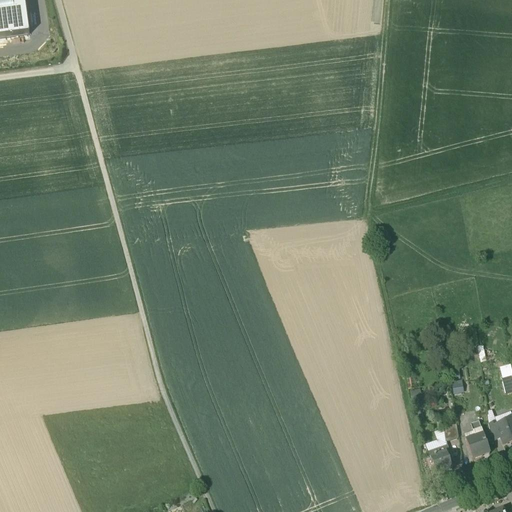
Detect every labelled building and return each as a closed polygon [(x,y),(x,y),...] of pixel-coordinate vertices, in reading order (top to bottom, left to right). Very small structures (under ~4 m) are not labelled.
[(0,0),(0,58),(32,54),(24,0),(0,0)] [(455,381),(453,372),(446,373),(448,382),(455,381)] [(463,401),(460,383),(448,385),(452,403),(463,401)] [(511,390),(502,393),(504,404),(511,401),(511,390)] [(429,414),(426,407),(417,410),(420,417),(429,414)] [(511,429),(497,435),(495,436),(500,448),(503,455),(511,451),(511,429)] [(495,431),(488,434),(489,440),(493,450),(500,448),(495,436),(497,435),(495,431)] [(482,444),(478,432),(470,435),(474,447),(482,444)] [(456,435),(443,439),(445,452),(458,448),(456,435)] [(474,447),(465,450),(472,469),(489,463),(482,444),(474,447)] [(431,451),(424,453),(430,468),(433,467),(431,462),(434,461),(431,451)] [(434,461),(431,462),(433,467),(430,468),(436,485),(452,479),(449,471),(451,470),(450,468),(451,468),(447,456),(434,461)]
